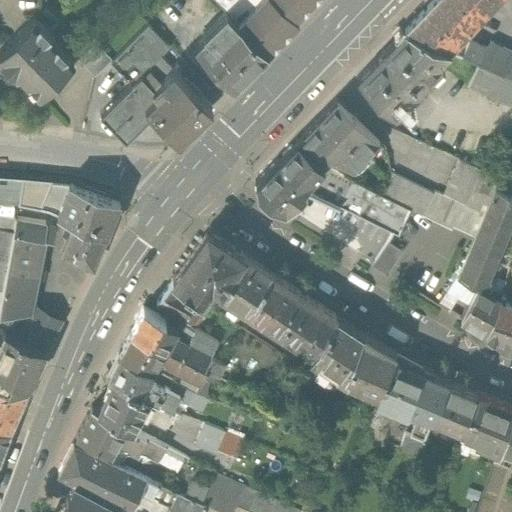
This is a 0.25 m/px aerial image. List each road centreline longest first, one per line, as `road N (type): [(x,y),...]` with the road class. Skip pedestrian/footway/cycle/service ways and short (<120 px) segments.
road 1 (unclassified): [(184,186),(402,321),(511,371)]
road 2 (primary): [(184,186),(102,307),(17,511)]
road 3 (primary): [(364,0),(184,186)]
road 4 (residential): [(184,186),(0,147)]
